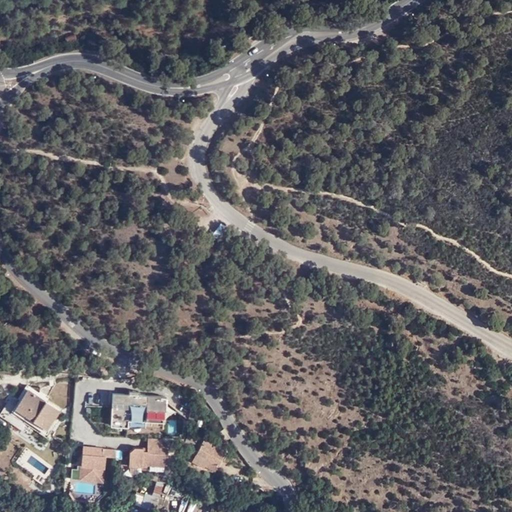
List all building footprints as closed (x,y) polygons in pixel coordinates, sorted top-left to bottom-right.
[(41,435),(58,411),(28,390),(11,414),(41,435)] [(127,419),(163,422),(164,396),(138,395),(112,393),(110,425),(126,426),(127,419)] [(0,426),(1,427),(9,416),(0,409),(0,426)] [(126,426),(162,428),(163,422),(127,419),(126,426)] [(203,441),(212,446),(214,441),(206,436),(203,441)] [(129,452),(128,466),(146,467),(146,465),(164,466),(167,466),(168,450),(162,449),(163,440),(148,439),(147,448),(147,451),(142,451),(142,448),(134,447),(129,452)] [(214,447),(212,446),(203,441),(192,461),(203,467),(204,465),(208,467),(210,462),(217,465),(223,452),(214,447)] [(216,442),(214,447),(223,452),(226,448),(216,442)] [(82,446),(78,479),(91,481),(92,476),(95,473),(103,474),(105,456),(115,457),(115,450),(102,448),(101,455),(95,455),(96,451),(91,451),(91,447),(82,446)] [(91,447),(91,451),(96,451),(95,455),(101,455),(102,448),(91,447)] [(210,462),(208,467),(214,471),(217,465),(210,462)] [(146,467),(128,466),(128,477),(151,469),(164,470),(164,466),(146,465),(146,467)] [(92,476),(91,481),(102,482),(103,474),(95,473),(92,476)]
